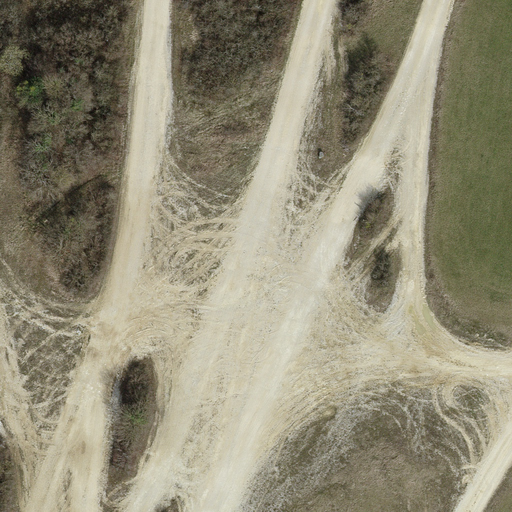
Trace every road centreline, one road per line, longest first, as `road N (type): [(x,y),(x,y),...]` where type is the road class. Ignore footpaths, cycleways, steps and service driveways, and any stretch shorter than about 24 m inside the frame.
road 1 (track): [(511,364),(380,355),(297,326),(407,80),(434,0)]
road 2 (track): [(246,253),(120,319),(157,0)]
road 3 (track): [(297,326),(246,253),(322,0)]
road 4 (track): [(246,253),(134,511)]
road 5 (track): [(120,319),(61,441),(38,511)]
road 6 (track): [(297,326),(215,511)]
road 7 (track): [(41,511),(0,342)]
road 8 (track): [(0,317),(120,319)]
